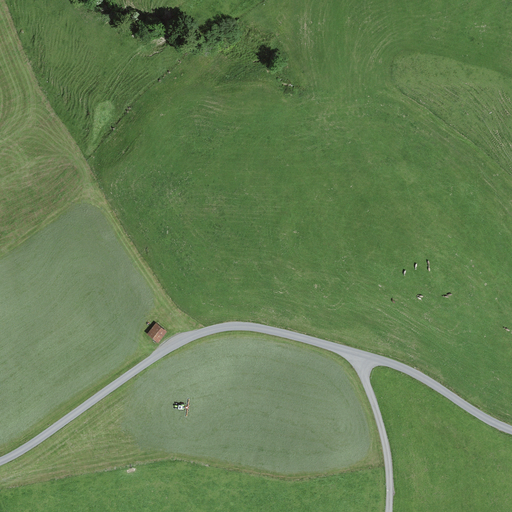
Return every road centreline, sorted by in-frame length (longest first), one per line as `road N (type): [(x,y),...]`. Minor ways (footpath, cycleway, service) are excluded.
road 1 (unclassified): [(0,461),(165,350),(209,330),(248,325),(419,375),(511,429)]
road 2 (track): [(355,353),(389,455),(389,511)]
